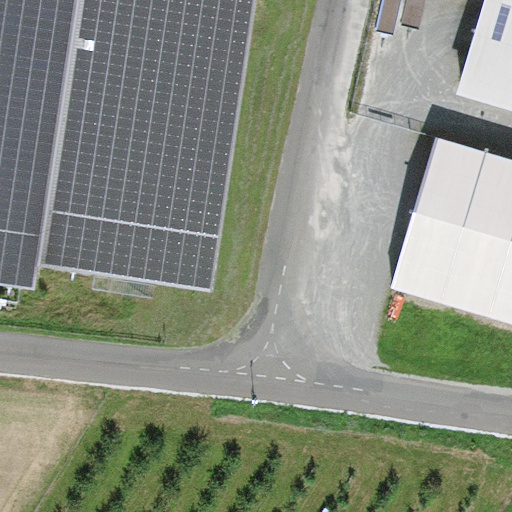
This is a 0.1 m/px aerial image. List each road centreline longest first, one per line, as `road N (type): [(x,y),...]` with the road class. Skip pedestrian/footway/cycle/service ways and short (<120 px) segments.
road 1 (unclassified): [(342,0),(265,378)]
road 2 (unclassified): [(265,378),(0,348)]
road 3 (unclassified): [(265,378),(511,418)]
